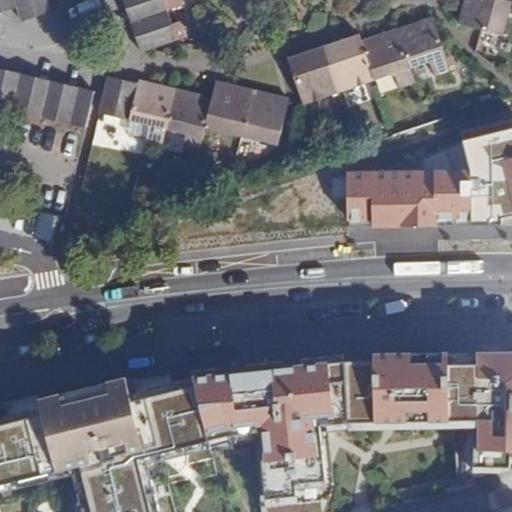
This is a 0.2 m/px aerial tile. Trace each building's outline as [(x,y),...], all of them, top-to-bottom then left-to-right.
[(0,0),(0,12),(18,6),(23,20),(51,11),(47,0),(0,0)] [(178,40),(168,11),(164,0),(124,0),(143,52),(178,40)] [(180,0),(164,0),(168,11),(182,6),(180,0)] [(511,2),(503,0),(466,0),(460,22),(484,30),(505,36),(511,12),(511,2)] [(399,30),(412,70),(433,63),(437,78),(451,73),(447,60),(434,19),(399,30)] [(412,70),(399,30),(362,42),(375,82),(397,75),(402,89),(417,84),(412,70)] [(360,36),(325,47),(341,98),(376,86),(375,82),(362,42),(360,36)] [(306,109),(341,98),(325,47),(290,59),(306,109)] [(97,92),(0,69),(0,106),(89,127),(97,92)] [(132,121),(141,85),(112,78),(103,113),(132,121)] [(141,85),(132,121),(154,125),(151,137),(165,140),(167,129),(177,90),(142,81),(141,85)] [(208,128),(244,136),(254,90),(217,81),(213,98),(208,128)] [(177,90),(167,129),(189,134),(187,145),(203,149),(208,128),(213,98),(177,90)] [(254,90),(244,136),(280,145),(288,111),(291,99),(254,90)] [(471,172),(348,174),(348,220),(374,220),(374,228),(503,226),(502,218),(511,215),(511,119),(461,132),(471,172)] [(154,125),(132,121),(129,131),(151,137),(154,125)] [(511,215),(502,218),(503,226),(511,225),(511,215)] [(209,444),(210,448),(252,443),(259,511),(319,511),(323,511),(331,481),(329,461),(321,462),(319,444),(327,443),(325,427),(450,421),(456,476),(511,461),(511,352),(345,355),(189,368),(191,375),(207,437),(209,444)] [(0,511),(0,482),(79,462),(85,486),(76,489),(81,511),(158,511),(146,460),(144,454),(207,437),(191,375),(135,390),(131,376),(109,380),(80,388),(82,395),(39,406),(36,394),(4,402),(4,401),(0,401),(0,511)] [(144,454),(146,460),(209,444),(207,437),(144,454)] [(0,482),(0,490),(71,472),(76,489),(85,486),(79,462),(0,482)]
